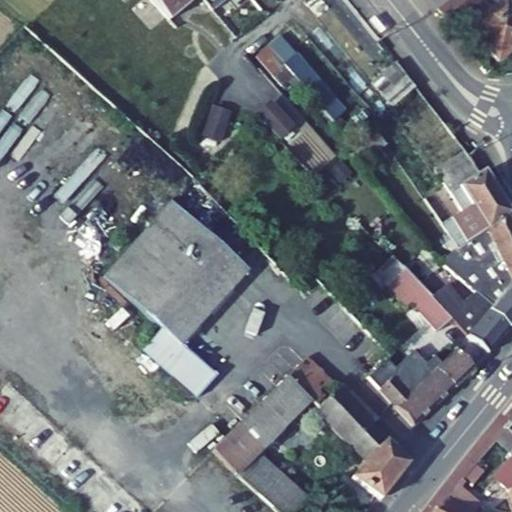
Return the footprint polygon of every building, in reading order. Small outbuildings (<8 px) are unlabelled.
[(149,0),(169,21),(194,0),(149,0)] [(203,0),(212,10),(224,0),(203,0)] [(511,8),(506,0),(450,0),(437,10),(449,26),(462,17),(468,24),(469,24),(497,62),(511,50),(511,8)] [(300,85),(339,130),(346,125),(339,116),(344,112),(278,36),(267,46),(293,77),(300,85)] [(281,87),(288,80),(293,77),(267,46),(255,57),(281,87)] [(395,63),(382,73),(403,98),(415,88),(406,76),(395,63)] [(392,106),(403,98),(382,73),(371,83),(383,96),(392,106)] [(288,80),(295,89),(300,85),(293,77),(288,80)] [(260,116),(280,138),(293,127),(273,105),(260,116)] [(213,108),(202,136),(217,142),(228,114),(213,108)] [(370,158),(385,146),(372,127),(347,148),(358,161),(367,154),(370,158)] [(335,166),(336,143),(293,143),(293,166),(335,166)] [(347,148),(344,151),(355,164),(358,161),(347,148)] [(459,212),(441,224),(458,249),(472,237),(485,230),(485,231),(508,213),(483,172),(479,174),(466,153),(465,151),(434,170),(459,212)] [(424,200),(428,205),(433,202),(429,196),(424,200)] [(185,216),(169,202),(101,278),(119,295),(185,216)] [(439,262),(481,299),(490,309),(503,295),(511,301),(511,221),(508,213),(485,231),(485,230),(472,237),(458,249),(445,258),(439,262)] [(142,351),(196,399),(216,376),(181,345),(247,271),(185,216),(119,295),(160,330),(142,351)] [(452,288),(447,292),(414,256),(401,268),(451,320),(467,336),(488,353),(511,324),(511,301),(503,295),(490,309),(481,299),(470,311),(452,288)] [(391,258),(374,275),(384,285),(401,268),(391,258)] [(436,333),(451,320),(401,268),(384,285),(406,308),(410,305),(436,333)] [(395,369),(386,360),(367,378),(413,427),(474,370),(456,350),(441,364),(434,357),(426,365),(413,352),(395,369)] [(408,464),(391,447),(371,425),(336,390),(305,359),(211,452),(275,511),(297,511),(307,501),(265,463),(255,454),(309,401),(367,460),(352,478),(377,497),(381,500),(408,464)] [(336,390),(371,425),(377,419),(342,384),(336,390)] [(497,442),(511,454),(511,433),(508,429),(497,442)] [(511,511),(511,458),(493,477),(511,494),(508,496),(511,501),(511,511)] [(487,473),(478,465),(465,480),(474,488),(487,473)] [(468,511),(449,499),(438,511),(468,511)]
